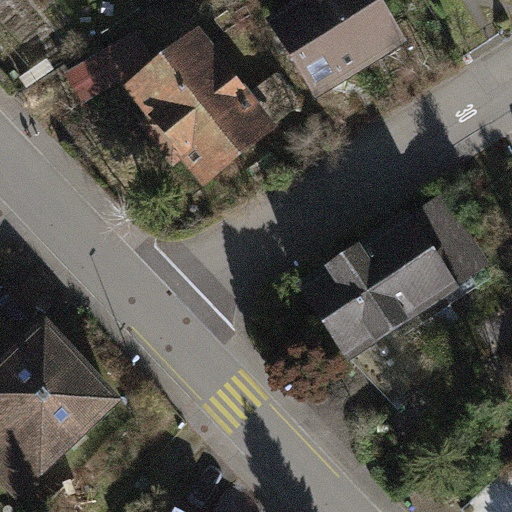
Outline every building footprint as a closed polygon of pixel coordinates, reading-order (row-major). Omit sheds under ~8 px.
[(410,52),(376,0),(318,0),(270,31),(321,109),(410,52)] [(88,104),(163,68),(149,39),(74,76),(88,104)] [(198,181),(210,196),(293,129),(265,94),(246,110),(195,48),(123,106),(189,188),(198,181)] [(445,190),(304,281),(353,357),(494,266),(445,190)] [(0,472),(24,498),(132,394),(59,319),(14,361),(0,374),(0,472)] [(0,374),(14,361),(0,345),(0,374)]
